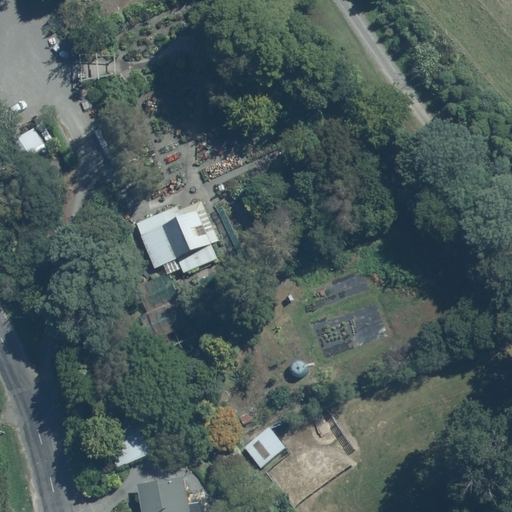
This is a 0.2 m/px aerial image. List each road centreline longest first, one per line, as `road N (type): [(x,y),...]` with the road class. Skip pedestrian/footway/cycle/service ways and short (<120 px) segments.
road 1 (unknown): [(350,0),(511,186)]
road 2 (residential): [(57,511),(40,438),(0,336)]
